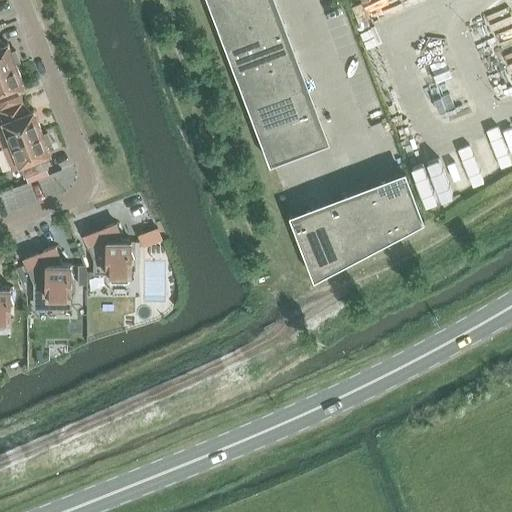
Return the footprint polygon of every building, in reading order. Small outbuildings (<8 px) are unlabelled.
[(210,0),(211,1),(217,18),(265,0),(210,0)] [(265,0),(217,18),(228,46),(284,25),(274,0),(265,0)] [(228,46),(238,74),(295,53),(284,25),(228,46)] [(0,70),(16,65),(15,62),(19,61),(15,50),(11,52),(8,43),(1,46),(0,44),(0,70)] [(238,74),(249,102),(305,81),(295,53),(238,74)] [(0,70),(0,109),(22,101),(17,90),(25,87),(16,65),(0,70)] [(249,102),(259,130),(316,109),(305,81),(249,102)] [(0,109),(0,138),(3,146),(42,131),(33,110),(26,112),(22,101),(0,109)] [(316,109),(259,130),(271,161),(273,161),(272,159),(327,138),(316,109)] [(42,131),(3,146),(12,168),(19,165),(24,177),(48,168),(43,156),(50,154),(47,144),(50,143),(46,133),(43,134),(42,131)] [(405,172),(367,187),(386,239),(425,218),(424,217),(422,218),(405,172)] [(367,187),(329,201),(351,258),(386,239),(367,187)] [(351,258),(329,201),(293,215),(292,211),(290,212),(315,277),(351,258)] [(122,240),(116,223),(84,235),(93,258),(93,273),(110,273),(110,282),(129,282),(128,273),(131,273),(131,239),(122,240)] [(137,233),(142,246),(162,239),(157,226),(137,233)] [(56,246),(24,258),(33,282),(35,286),(35,305),(68,304),(68,296),(71,296),(71,263),(62,263),(56,246)] [(22,263),(16,266),(22,281),(28,278),(22,263)] [(84,263),(78,263),(78,282),(87,282),(87,270),(84,263)] [(2,286),(0,281),(0,319),(11,319),(11,286),(2,286)]
